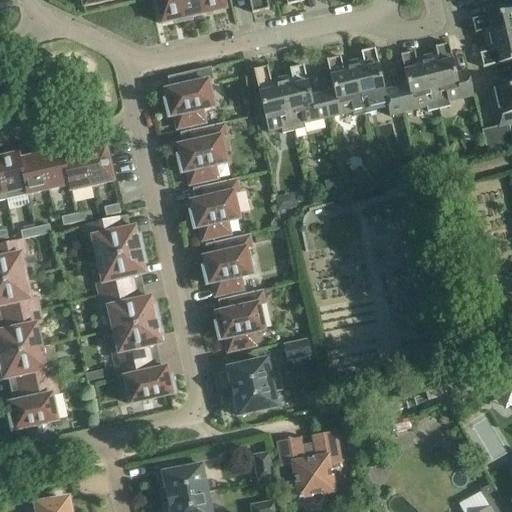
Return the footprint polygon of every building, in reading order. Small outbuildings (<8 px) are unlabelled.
[(118,0),(81,0),(84,8),(119,0),(118,0)] [(183,20),(178,0),(155,0),(161,25),(183,20)] [(178,0),(183,20),(204,15),(200,0),(178,0)] [(200,0),(204,15),(226,10),(223,0),(200,0)] [(270,0),(248,0),(252,14),(269,10),(267,1),(270,0)] [(484,43),(511,36),(511,0),(506,0),(499,2),(502,13),(472,20),(475,34),(486,32),(489,41),(484,42),(484,43)] [(511,36),(484,43),(484,44),(489,43),(491,52),(480,55),(483,69),(511,61),(511,36)] [(474,97),(468,72),(456,75),(449,45),(435,48),(438,60),(428,62),(427,57),(426,57),(439,110),(450,107),(449,103),(474,97)] [(402,114),(396,89),(385,91),(375,50),(361,53),(364,65),(354,67),(353,62),(352,62),(365,115),(376,113),(375,108),(387,105),(390,117),(402,114)] [(439,110),(426,57),(427,62),(417,64),(414,53),(400,56),(408,86),(396,89),(402,114),(426,108),(427,113),(439,110)] [(365,115),(352,62),(353,67),(343,69),(341,58),(326,61),(334,92),(322,94),(328,119),(352,113),(353,118),(365,115)] [(328,119),(322,94),(311,97),(304,66),(290,70),(292,81),(283,84),(282,79),(281,79),(293,132),(305,129),(304,125),(328,119)] [(293,132),(281,79),(282,84),(272,86),(268,68),(254,71),(268,133),(281,130),(282,135),(293,132)] [(167,101),(164,102),(168,120),(174,118),(177,131),(205,124),(202,112),(214,109),(208,81),(213,80),(211,69),(176,77),(178,88),(165,91),(167,101)] [(511,139),(509,128),(511,127),(511,85),(488,92),(497,128),(481,132),(486,153),(511,146),(511,139)] [(190,187),(218,180),(215,167),(227,164),(221,139),(226,137),(223,124),(188,132),(191,144),(178,147),(180,157),(177,157),(181,175),(187,174),(190,187)] [(92,188),(114,183),(106,148),(84,153),(92,188)] [(70,193),(71,193),(62,152),(40,157),(48,191),(69,187),(70,193)] [(92,188),(84,153),(64,157),(62,152),(71,193),(92,188)] [(48,191),(40,157),(20,161),(19,155),(18,156),(27,196),(48,191)] [(18,156),(0,159),(0,173),(6,201),(7,201),(27,197),(27,196),(18,156)] [(476,184),(486,224),(511,216),(511,196),(506,176),(476,184)] [(202,242),(231,236),(228,223),(240,220),(234,195),(239,193),(236,180),(201,188),(204,200),(190,203),(192,213),(190,213),(194,231),(199,230),(202,242)] [(344,195),(341,184),(326,188),(328,199),(344,195)] [(294,195),(275,200),(278,213),(297,209),(294,195)] [(121,214),(119,205),(104,209),(106,217),(121,214)] [(76,215),(78,224),(92,220),(90,212),(76,215)] [(63,227),(78,224),(76,215),(61,218),(63,227)] [(282,228),(280,218),(275,219),(271,223),(272,230),(282,228)] [(97,261),(143,251),(140,237),(137,237),(135,228),(122,231),(119,219),(83,227),(87,241),(92,239),(97,261)] [(35,229),(36,238),(51,234),(50,226),(35,229)] [(35,229),(20,232),(22,241),(23,241),(36,238),(35,229)] [(266,234),(254,237),(256,245),(268,243),(266,234)] [(215,298),(243,292),(240,279),(252,276),(246,250),(252,249),(249,236),(214,244),(216,256),(203,259),(205,268),(202,269),(206,287),(212,285),(215,298)] [(0,283),(26,278),(21,256),(26,255),(23,241),(22,241),(0,246),(0,283)] [(100,298),(135,290),(132,278),(146,275),(144,266),(146,265),(143,251),(97,261),(102,284),(97,285),(100,298)] [(3,320),(39,312),(36,299),(31,300),(26,278),(0,283),(0,308),(1,308),(3,320)] [(263,297),(274,295),(273,289),(261,292),(263,297)] [(113,332),(159,321),(156,307),(153,308),(151,298),(138,301),(135,290),(100,298),(103,311),(108,309),(113,332)] [(263,297),(261,292),(226,299),(229,311),(216,314),(218,324),(215,325),(219,342),(225,341),(228,354),(256,347),(253,334),(265,332),(259,306),(264,305),(263,297)] [(0,357),(42,348),(37,326),(42,325),(39,312),(3,320),(6,332),(0,333),(0,357)] [(116,368),(151,360),(149,348),(162,345),(160,336),(162,335),(159,321),(113,332),(118,354),(113,355),(116,368)] [(311,357),(307,339),(283,345),(287,362),(311,357)] [(19,390),(55,382),(52,369),(47,370),(42,348),(0,357),(0,372),(1,372),(3,382),(16,379),(19,390)] [(130,406),(170,396),(176,395),(172,378),(169,378),(167,369),(154,372),(151,360),(116,368),(119,381),(124,380),(130,406)] [(278,373),(269,375),(266,362),(228,370),(232,388),(231,388),(233,400),(235,399),(239,417),(277,408),(274,394),(283,392),(278,373)] [(12,433),(18,432),(18,431),(58,423),(52,396),(58,395),(55,382),(19,390),(21,402),(8,405),(10,414),(7,415),(12,433)] [(511,383),(494,393),(498,400),(511,393),(511,395),(511,383)] [(440,389),(426,394),(428,402),(443,397),(440,389)] [(280,469),(293,467),(294,473),(287,483),(298,490),(299,499),(309,498),(319,505),(325,495),(334,493),(330,466),(341,464),(336,434),(312,438),(314,448),(301,450),(299,439),(275,444),(280,469)] [(258,481),(267,480),(273,478),(270,455),(254,457),(258,481)] [(162,473),(157,474),(160,488),(165,487),(165,488),(164,488),(167,502),(207,494),(202,464),(162,472),(162,473)] [(504,511),(491,485),(480,491),(489,508),(482,511),(504,511)] [(347,504),(354,498),(347,489),(340,495),(347,504)] [(211,511),(207,494),(167,502),(169,511),(170,511),(169,511),(211,511)] [(69,511),(67,501),(65,501),(65,499),(54,501),(54,503),(37,506),(38,511),(69,511)] [(362,500),(352,510),(353,511),(373,511),(374,511),(362,500)] [(279,511),(277,501),(250,506),(250,511),(279,511)]
